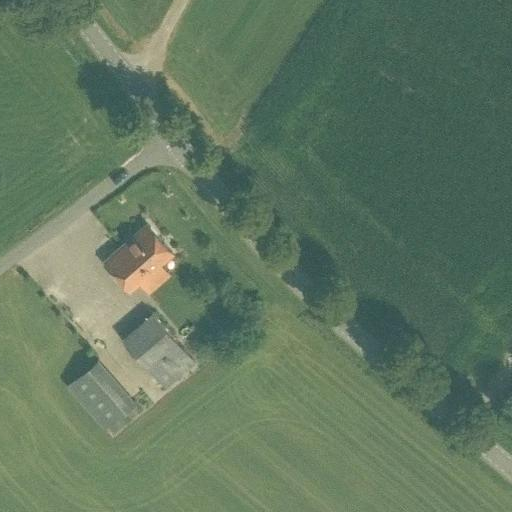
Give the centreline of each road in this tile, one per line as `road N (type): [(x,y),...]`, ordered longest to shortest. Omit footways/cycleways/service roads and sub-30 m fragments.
road 1 (tertiary): [(511,468),(325,310),(173,138)]
road 2 (unclassified): [(0,264),(173,138)]
road 3 (tertiary): [(173,138),(57,0)]
